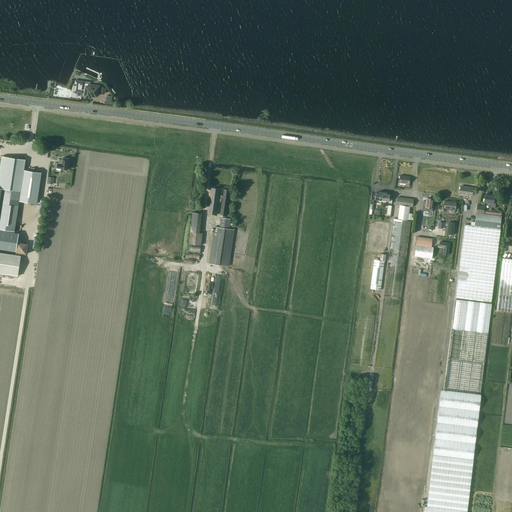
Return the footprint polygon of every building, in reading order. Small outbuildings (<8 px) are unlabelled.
[(75,86),(74,92),(82,93),(81,97),(88,98),(88,95),(96,96),(96,92),(105,93),(106,88),(100,87),(99,88),(97,88),(90,87),(90,84),(90,82),(75,80),(75,84),(74,86),(75,86)] [(0,248),(17,251),(19,233),(15,233),(19,201),(37,204),(42,173),(24,170),(26,159),(15,158),(13,158),(9,157),(2,156),(0,168),(0,248)] [(60,159),(59,163),(55,163),(55,167),(62,168),(61,169),(68,170),(69,164),(68,164),(68,158),(63,158),(63,159),(60,159)] [(406,186),(409,186),(410,176),(400,175),(399,183),(406,184),(406,186)] [(460,194),(472,195),(473,188),(461,186),(460,194)] [(217,215),(220,197),(223,198),(220,215),(226,216),(230,190),(224,189),(223,195),(220,195),(221,188),(211,187),(208,213),(217,215)] [(378,199),(382,200),(383,192),(379,192),(379,193),(376,192),(375,199),(374,199),(373,202),(378,202),(378,199)] [(387,193),(383,192),(382,200),(389,201),(389,203),(392,203),(393,199),(390,198),(390,194),(387,194),(387,193)] [(486,193),(486,194),(485,194),(484,202),(490,203),(490,207),(495,208),(496,203),(494,203),(495,195),(490,195),(490,193),(486,193)] [(408,219),(414,220),(414,218),(412,218),(413,214),(409,213),(410,206),(413,206),(414,199),(398,197),(397,204),(400,205),(398,219),(408,220),(408,219)] [(426,201),(423,201),(422,211),(432,212),(434,199),(427,198),(426,201)] [(444,208),(455,210),(456,206),(456,202),(445,201),(444,208)] [(190,243),(202,244),(203,232),(201,232),(203,212),(193,211),(190,243)] [(501,215),(484,213),(476,212),(475,225),(500,228),(502,215),(501,215)] [(234,230),(229,229),(231,219),(221,218),(219,227),(214,227),(209,263),(229,266),(234,230)] [(411,221),(394,218),(383,296),(400,299),(411,221)] [(491,302),(501,229),(465,224),(455,297),(491,302)] [(432,247),(433,238),(417,237),(416,245),(432,247)] [(17,252),(27,253),(28,244),(18,242),(17,252)] [(440,242),(439,246),(444,247),(443,254),(448,255),(449,243),(440,242)] [(189,252),(200,253),(201,246),(190,244),(189,252)] [(432,247),(416,245),(415,256),(432,258),(434,247),(432,247)] [(21,256),(0,252),(0,273),(18,276),(21,256)] [(386,254),(381,254),(380,260),(374,260),(370,288),(380,290),(384,261),(385,261),(386,254)] [(511,259),(503,258),(497,310),(511,311),(511,259)] [(488,334),(492,304),(457,299),(452,329),(488,334)] [(467,511),(468,511),(474,459),(482,395),(442,390),(433,454),(434,454),(427,506),(425,506),(423,511),(467,511)]
